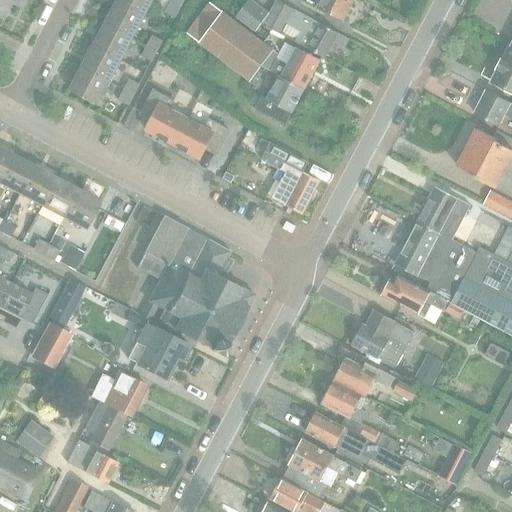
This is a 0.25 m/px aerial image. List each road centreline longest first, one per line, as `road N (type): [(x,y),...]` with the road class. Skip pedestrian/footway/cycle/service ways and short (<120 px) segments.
road 1 (residential): [(309,269),(5,116)]
road 2 (residential): [(309,269),(451,0)]
road 3 (residential): [(186,511),(309,269)]
road 4 (residential): [(5,116),(66,0)]
